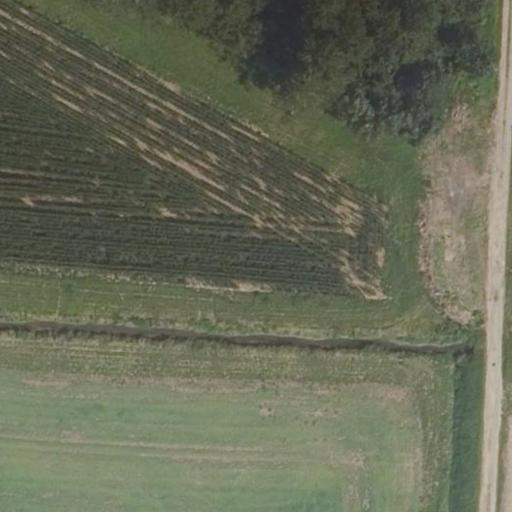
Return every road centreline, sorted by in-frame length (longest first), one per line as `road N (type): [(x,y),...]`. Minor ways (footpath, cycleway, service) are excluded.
road 1 (track): [(0,356),(511,388)]
road 2 (track): [(486,511),(509,0)]
